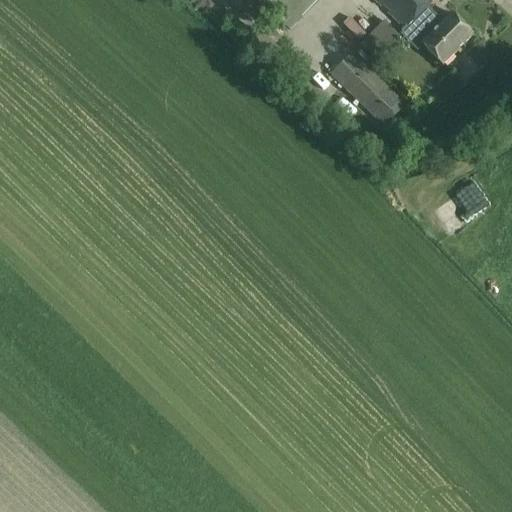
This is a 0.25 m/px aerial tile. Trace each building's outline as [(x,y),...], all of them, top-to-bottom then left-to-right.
[(271,0),(297,24),(319,0),(271,0)] [(452,14),(443,22),(429,8),(436,0),(368,0),(402,31),(399,34),(417,52),(422,47),(442,67),(473,35),(452,14)] [(375,62),(400,37),(384,22),(359,47),(375,62)] [(384,129),(406,106),(353,53),(330,76),(384,129)] [(432,208),(451,235),(492,206),(473,179),(432,208)]
